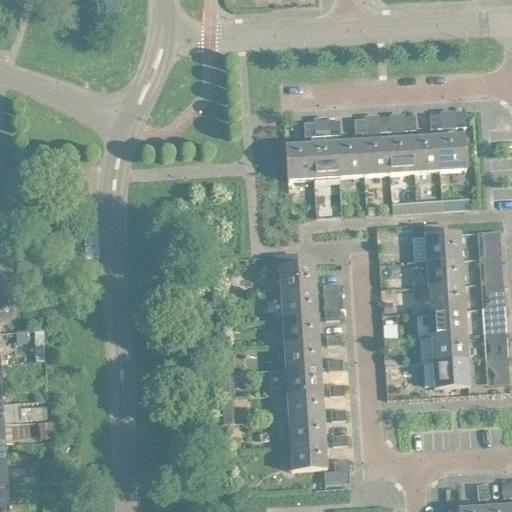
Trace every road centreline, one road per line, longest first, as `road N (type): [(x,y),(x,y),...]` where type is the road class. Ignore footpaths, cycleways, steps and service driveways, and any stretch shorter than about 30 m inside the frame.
road 1 (residential): [(320,229),(322,258),(365,256),(379,463),(412,461)]
road 2 (tertiary): [(115,209),(132,511)]
road 3 (residential): [(286,99),(511,85)]
road 4 (unclassified): [(163,38),(355,27)]
road 5 (unclassified): [(355,27),(511,17)]
road 6 (unclassified): [(124,121),(0,72)]
